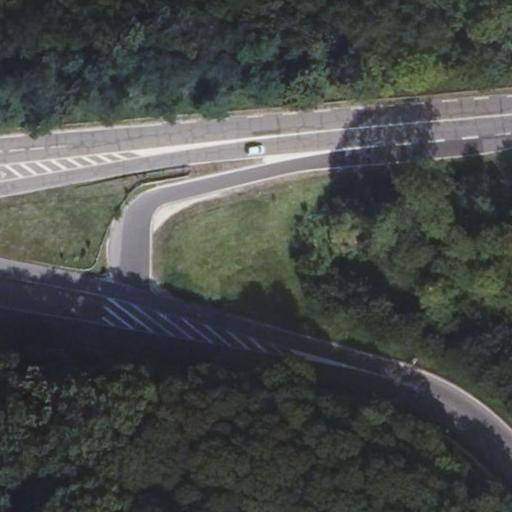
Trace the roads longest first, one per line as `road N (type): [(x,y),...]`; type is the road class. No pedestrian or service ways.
road 1 (secondary): [(0,317),(384,377)]
road 2 (secondary): [(135,297),(130,245),(144,203),(383,128)]
road 3 (secondary): [(0,187),(259,139)]
road 4 (secondary): [(384,377),(252,328),(135,297)]
road 5 (secondary): [(259,139),(0,150)]
road 6 (secondary): [(511,460),(455,406),(384,377)]
road 7 (secondary): [(135,297),(0,271)]
road 8 (secondary): [(383,128),(511,115)]
road 9 (secondary): [(383,128),(259,139)]
